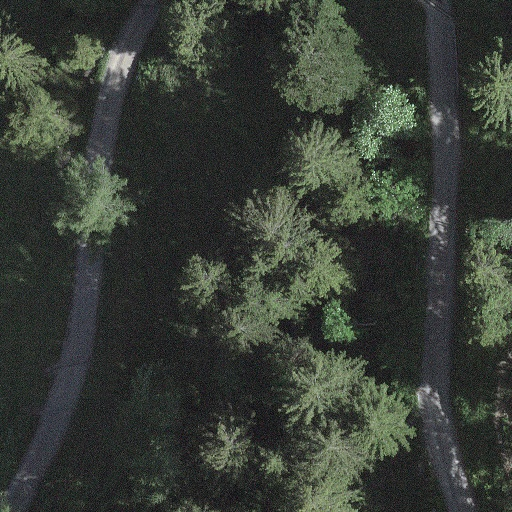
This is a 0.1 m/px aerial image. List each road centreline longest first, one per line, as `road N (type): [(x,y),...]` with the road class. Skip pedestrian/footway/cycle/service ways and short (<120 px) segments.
road 1 (track): [(22,511),(59,455),(92,361),(113,152),(174,0)]
road 2 (track): [(450,0),(454,201),(430,393),(448,511)]
